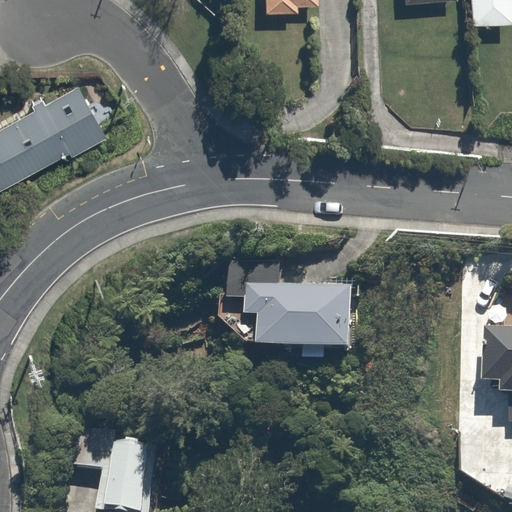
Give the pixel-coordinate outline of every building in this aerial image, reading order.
[(261,0),(261,8),(292,7),(292,0),(307,0),(261,0)] [(507,0),(467,0),(469,21),(509,18),(507,0)] [(87,82),(0,129),(0,191),(113,130),(87,82)] [(229,332),(269,357),(365,358),(366,291),(308,290),(308,266),(230,265),(229,332)] [(509,392),(507,431),(511,431),(511,334),(491,333),(488,391),(509,392)] [(113,444),(115,432),(69,426),(63,468),(109,474),(104,511),(169,511),(177,452),(113,444)]
